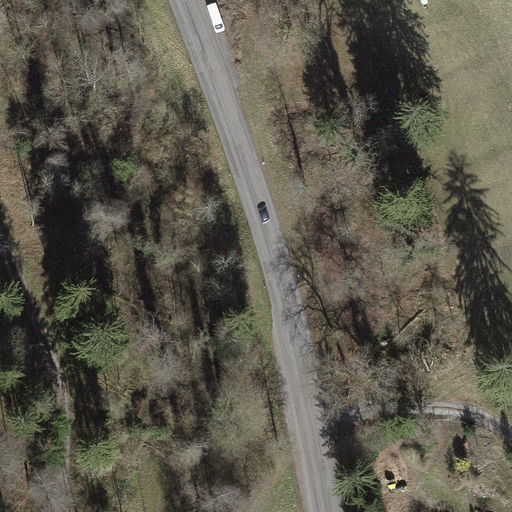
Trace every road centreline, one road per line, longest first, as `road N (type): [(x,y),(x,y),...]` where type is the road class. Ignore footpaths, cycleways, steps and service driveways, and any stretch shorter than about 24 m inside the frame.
road 1 (tertiary): [(326,511),(275,258),(190,0)]
road 2 (track): [(0,235),(63,401),(66,457),(55,511)]
